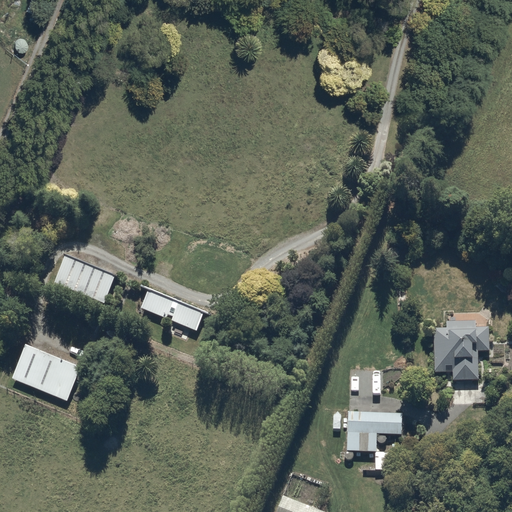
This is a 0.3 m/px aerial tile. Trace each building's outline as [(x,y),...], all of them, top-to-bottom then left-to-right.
[(104,307),(116,281),(66,259),(54,286),(104,307)] [(495,287),(497,288),(491,296),(499,302),(505,294),(505,295),(511,288),(501,280),(495,287)] [(149,294),(142,310),(197,334),(204,318),(149,294)] [(433,328),(434,373),(452,373),(452,382),(478,381),(477,352),(489,352),(488,328),(480,329),(480,326),(476,326),(475,322),(446,322),(446,328),(433,328)] [(27,349),(13,381),(68,404),(82,372),(27,349)] [(347,432),(347,452),(376,453),(376,435),(401,436),(401,416),(348,414),(347,418),(345,418),(344,432),(347,432)] [(388,454),(374,454),(374,472),(388,471),(388,454)] [(322,511),(284,496),(276,511),(322,511)]
